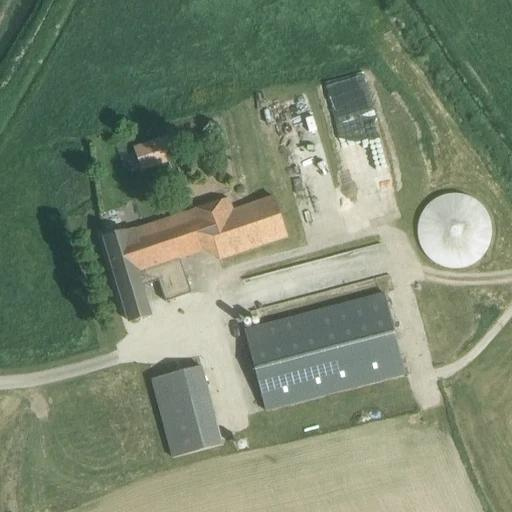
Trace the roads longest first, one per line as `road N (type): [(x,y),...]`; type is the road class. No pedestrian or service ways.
road 1 (track): [(511,308),(463,362),(443,372),(423,368),(394,239),(372,230),(231,270),(209,304),(133,349)]
road 2 (unclassified): [(0,382),(45,378),(133,349)]
